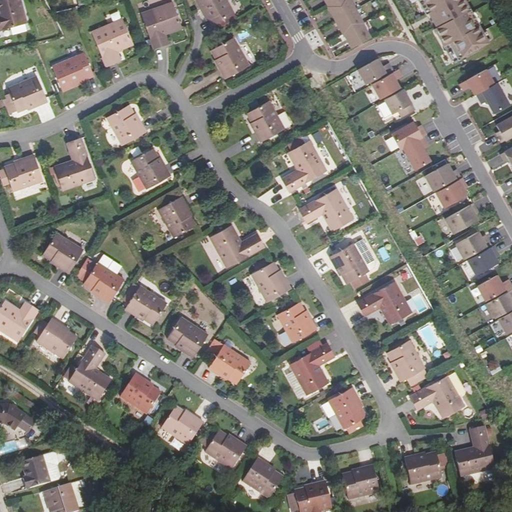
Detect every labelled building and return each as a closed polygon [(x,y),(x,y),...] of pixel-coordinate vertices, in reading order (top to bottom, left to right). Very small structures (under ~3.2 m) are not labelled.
[(0,32),(25,25),(17,0),(3,0),(0,1),(0,32)] [(233,22),(221,0),(202,0),(194,5),(201,17),(203,17),(212,34),(233,22)] [(352,49),(370,39),(357,12),(349,0),(324,0),(337,23),(352,49)] [(489,44),(464,0),(417,0),(426,15),(428,14),(436,29),(434,30),(453,64),(489,44)] [(159,17),(173,12),(171,8),(158,14),(159,17)] [(181,34),(173,12),(159,17),(158,14),(140,20),(153,55),(168,49),(165,40),(181,34)] [(436,29),(428,14),(426,15),(428,19),(434,30),(436,29)] [(110,36),(125,31),(123,28),(109,33),(110,36)] [(402,28),(393,31),(395,36),(404,33),(402,28)] [(133,53),(125,31),(110,36),(109,33),(92,39),(105,74),(119,69),(116,60),(133,53)] [(249,73),(234,45),(212,58),(221,74),(219,76),(225,87),(249,73)] [(93,83),(84,60),(52,74),(63,98),(76,92),(75,91),(93,83)] [(382,68),(377,60),(358,71),(366,85),(370,83),(386,74),(392,71),(389,64),(382,68)] [(380,100),(385,97),(400,89),(395,81),(402,77),(398,70),(387,76),(371,85),(380,100)] [(494,85),(486,70),(460,85),(463,92),(470,88),(475,96),(476,95),(494,85)] [(387,76),(386,74),(370,83),(371,85),(387,76)] [(314,87),(309,80),(305,82),(309,90),(314,87)] [(4,106),(10,119),(18,117),(18,118),(36,110),(36,112),(48,107),(38,82),(8,94),(12,103),(4,106)] [(511,109),(497,84),(494,85),(476,95),(480,102),(486,99),(487,102),(496,117),(511,109)] [(401,91),(400,89),(385,97),(386,99),(401,91)] [(414,111),(403,90),(401,91),(386,99),(384,101),(392,115),(397,112),(401,118),(414,111)] [(284,136),(269,109),(248,121),(256,137),(254,138),(261,150),(284,136)] [(139,128),(130,112),(108,124),(123,151),(146,138),(141,127),(139,128)] [(511,121),(499,129),(502,135),(503,138),(500,139),(504,146),(511,141),(511,121)] [(423,138),(426,136),(422,129),(418,131),(416,129),(413,123),(391,135),(399,151),(402,149),(423,138)] [(427,145),(423,138),(402,149),(415,171),(430,163),(423,150),(421,147),(427,145)] [(96,184),(82,144),(68,149),(74,166),(56,173),(64,196),(96,184)] [(326,177),(310,148),(288,160),(297,176),(282,186),(289,198),(326,177)] [(511,153),(503,158),(507,165),(510,163),(511,166),(511,153)] [(162,171),(153,155),(131,167),(146,195),(170,181),(164,170),(162,171)] [(0,176),(0,179),(3,188),(10,186),(11,188),(14,196),(44,186),(35,161),(23,165),(24,166),(6,173),(7,174),(0,176)] [(452,173),(447,165),(425,177),(433,192),(441,188),(456,180),(460,178),(456,171),(452,173)] [(466,186),(462,179),(457,182),(442,190),(436,194),(444,209),(466,197),(463,191),(462,188),(466,186)] [(457,182),(456,180),(441,188),(442,190),(457,182)] [(353,224),(336,194),(299,215),(306,228),(322,220),(331,236),(353,224)] [(188,213),(183,202),(158,216),(173,244),(195,231),(186,214),(188,213)] [(476,212),(472,205),(445,220),(453,235),(477,222),(474,216),(473,213),(476,212)] [(226,274),(264,252),(257,239),(241,248),(232,231),(210,243),(226,274)] [(480,239),(477,233),(455,246),(464,261),(471,257),(487,248),(490,246),(486,240),(482,242),(480,239)] [(70,278),(85,255),(58,238),(44,259),(60,269),(59,271),(70,278)] [(354,248),(368,275),(374,271),(375,267),(362,243),(354,248)] [(497,254),(493,247),(488,250),(472,259),(467,262),(476,277),(498,264),(495,259),(493,256),(497,254)] [(354,248),(353,248),(329,261),(335,272),(337,271),(346,287),(368,275),(354,248)] [(488,250),(487,248),(471,257),(472,259),(488,250)] [(125,285),(99,267),(85,289),(101,299),(100,301),(110,308),(125,285)] [(282,284),(273,267),(251,279),(266,307),(290,293),(284,283),(282,284)] [(501,285),(497,277),(477,288),(485,303),(497,296),(511,288),(508,281),(501,285)] [(382,292),(356,307),(364,321),(380,312),(389,329),(411,316),(393,286),(391,287),(389,285),(381,290),(382,292)] [(511,290),(511,288),(497,296),(498,298),(511,290)] [(500,317),(511,310),(511,304),(510,301),(511,299),(511,290),(498,298),(486,305),(495,320),(500,317)] [(154,329),(168,308),(141,291),(126,314),(137,321),(139,319),(154,329)] [(0,330),(6,335),(4,338),(19,348),(40,317),(27,308),(22,316),(7,306),(0,316),(0,330)] [(308,324),(299,307),(277,319),(292,347),(316,334),(310,322),(308,324)] [(501,319),(511,312),(511,310),(500,317),(501,319)] [(511,312),(501,319),(498,321),(506,336),(511,332),(511,312)] [(194,361),(209,338),(183,322),(169,342),(184,352),(183,354),(194,361)] [(43,325),(35,337),(41,342),(38,347),(64,364),(78,343),(62,333),(63,331),(53,324),(49,329),(43,325)] [(423,373),(408,345),(386,357),(395,374),(393,374),(400,386),(423,373)] [(334,362),(327,348),(289,369),(305,399),(327,387),(318,370),(334,362)] [(251,366),(225,349),(223,351),(221,350),(217,356),(219,358),(210,372),(221,378),(222,376),(238,387),(251,366)] [(99,406),(112,385),(97,375),(107,359),(94,351),(71,388),(99,406)] [(147,385),(136,378),(121,401),(148,418),(162,397),(146,387),(147,385)] [(463,410),(447,380),(409,401),(416,414),(432,405),(442,422),(463,410)] [(357,404),(351,392),(327,406),(343,433),(365,421),(355,405),(357,404)] [(19,428),(27,416),(11,405),(0,405),(0,424),(5,425),(16,433),(19,428)] [(189,449),(203,426),(192,419),(191,421),(175,411),(162,432),(189,449)] [(38,423),(27,416),(19,428),(30,434),(38,423)] [(493,471),(483,430),(470,433),(474,450),(455,455),(461,479),(493,471)] [(231,474),(245,451),(235,445),(234,446),(218,436),(204,457),(231,474)] [(441,480),(435,456),(417,461),(417,459),(404,462),(411,488),(441,480)] [(30,477),(29,478),(26,479),(29,491),(53,483),(45,458),(27,463),(30,477)] [(269,503),(282,482),(266,472),(268,469),(257,463),(242,486),(269,503)] [(379,495),(372,469),(360,472),(361,474),(342,479),(348,503),(379,495)] [(141,492),(159,487),(146,478),(137,481),(141,492)] [(77,511),(70,485),(43,493),(48,511),(77,511)] [(327,511),(332,511),(325,485),(313,488),(314,490),(296,495),(299,511),(327,511)]
